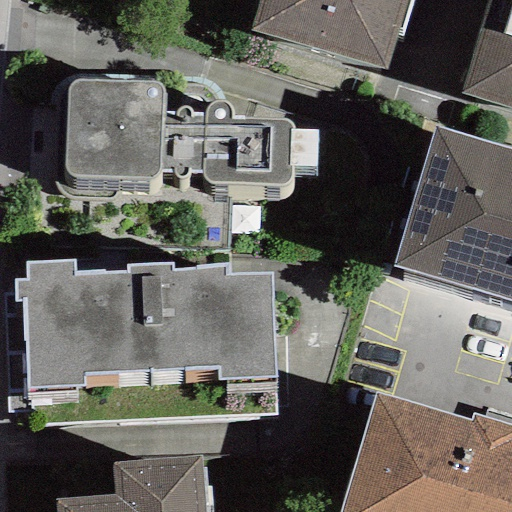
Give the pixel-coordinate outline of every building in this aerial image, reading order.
[(407,0),(258,0),(249,31),(386,72),(407,0)] [(511,0),(487,0),(460,94),(511,109),(511,0)] [(174,112),(164,112),(165,95),(162,87),(155,82),(75,80),(69,83),(66,89),(63,169),(66,175),(72,179),(148,181),(156,179),(159,175),(161,172),(161,169),(172,169),(173,172),(174,175),(177,178),(182,177),(186,176),(187,171),(201,172),(202,180),(208,185),(281,187),(286,185),(289,182),(291,177),(291,167),(315,167),(316,131),(292,130),(291,125),(289,122),(284,121),(231,119),(231,114),(230,107),(226,102),(213,102),(206,107),(202,113),(191,114),(190,111),(188,108),(185,107),(182,107),(179,107),(177,108),(174,112)] [(511,146),(432,123),(390,263),(511,298),(511,146)] [(23,302),(26,388),(83,385),(82,375),(215,370),(215,380),(275,378),(271,272),(227,274),(227,267),(173,269),(172,263),(125,265),(125,271),(74,273),(73,259),(24,261),(25,279),(11,280),(12,302),(23,302)] [(467,421),(373,394),(337,511),(511,511),(511,426),(469,414),(467,421)] [(205,511),(200,453),(110,461),(113,494),(54,498),(55,511),(205,511)]
